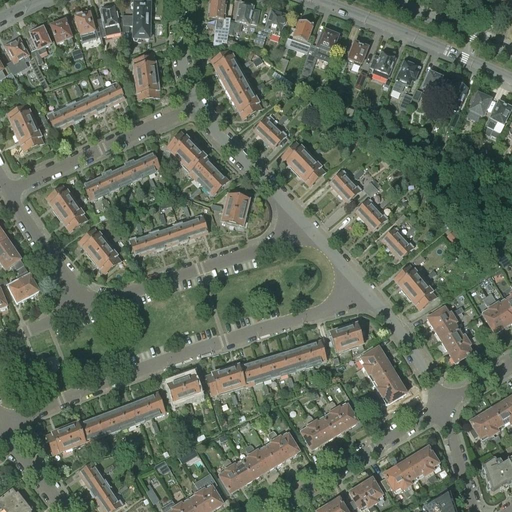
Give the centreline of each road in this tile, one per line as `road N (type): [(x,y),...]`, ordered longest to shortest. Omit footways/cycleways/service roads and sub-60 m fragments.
road 1 (residential): [(362,287),(319,310),(0,423)]
road 2 (residential): [(87,307),(310,229)]
road 3 (tertiary): [(318,0),(511,79)]
road 4 (residential): [(9,192),(196,106)]
road 5 (residential): [(266,511),(439,408)]
road 6 (residential): [(310,229),(196,106)]
road 7 (residential): [(439,408),(406,340),(362,287)]
road 8 (tertiary): [(511,56),(383,0)]
road 9 (residential): [(87,307),(9,192)]
